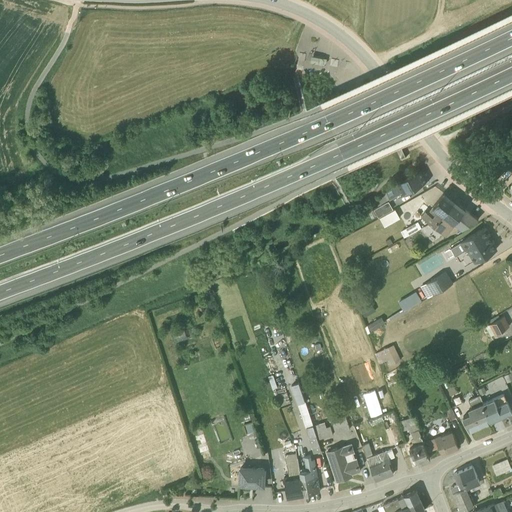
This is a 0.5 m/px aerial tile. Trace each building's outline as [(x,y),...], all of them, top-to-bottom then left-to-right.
[(398,144),(394,146),(397,155),(402,153),(398,144)] [(399,193),(422,180),(415,169),(395,181),(394,180),(381,187),(386,197),(397,190),(399,193)] [(425,206),(421,212),(434,222),(455,196),(444,188),(428,209),(425,206)] [(455,196),(434,222),(445,232),(455,221),(462,226),(478,215),(455,196)] [(378,213),(393,205),(389,197),(374,205),(378,213)] [(379,214),(384,223),(400,214),(395,205),(379,214)] [(417,218),(400,227),(404,233),(421,223),(417,218)] [(485,223),(450,244),(455,252),(466,246),(474,258),(497,245),(493,238),(494,237),(485,223)] [(397,240),(387,246),(390,250),(400,245),(397,240)] [(420,282),(427,294),(452,279),(446,267),(420,282)] [(417,286),(399,296),(404,306),(422,296),(417,286)] [(382,312),(368,320),(372,326),(386,318),(382,312)] [(504,312),(485,322),(490,332),(509,322),(504,312)] [(394,340),(374,350),(378,359),(388,356),(390,361),(399,357),(400,358),(401,358),(394,340)] [(384,372),(388,380),(399,375),(396,365),(384,372)] [(268,373),(272,385),(277,383),(273,371),(268,373)] [(305,397),(298,379),(291,381),(298,400),(305,397)] [(484,383),(478,386),(480,392),(486,389),(484,383)] [(275,392),(279,403),(290,399),(287,389),(275,392)] [(491,417),(511,408),(504,390),(482,398),(491,417)] [(469,426),(491,417),(479,391),(469,396),(471,403),(468,404),(469,408),(462,411),(469,426)] [(313,449),(321,446),(305,398),(305,397),(298,400),(309,433),(313,449)] [(451,404),(446,407),(450,416),(455,413),(451,404)] [(248,406),(239,408),(242,418),(246,417),(247,417),(251,416),(248,406)] [(330,412),(335,429),(350,424),(344,407),(330,412)] [(415,452),(418,460),(428,456),(430,455),(414,412),(413,412),(400,417),(403,426),(408,425),(409,428),(411,428),(413,434),(411,435),(413,441),(408,443),(413,453),(415,452)] [(252,417),(243,420),(246,429),(247,429),(248,433),(256,430),(252,417)] [(324,418),(313,422),(318,435),(333,430),(330,422),(326,423),(324,418)] [(441,450),(459,442),(452,426),(434,434),(435,435),(424,439),(427,446),(437,443),(441,450)] [(353,469),(361,467),(357,453),(356,452),(355,453),(353,448),(355,448),(352,438),(326,446),(336,477),(353,471),(353,469)] [(363,441),(366,453),(372,450),(369,439),(363,441)] [(394,452),(391,444),(366,453),(375,476),(393,469),(390,462),(391,461),(389,454),(394,452)] [(284,473),(287,492),(304,490),(297,449),(296,449),(285,451),(287,462),(287,463),(288,465),(285,466),(286,471),(289,470),(289,472),(284,473)] [(312,454),(311,451),(304,452),(306,464),(299,465),(304,490),(320,487),(315,458),(314,458),(314,454),(312,454)] [(507,454),(488,462),(492,472),(511,464),(507,454)] [(480,478),(473,461),(471,462),(453,470),(458,480),(450,484),(460,506),(475,500),(469,488),(481,482),(479,478),(480,478)] [(265,463),(240,462),(239,482),(264,483),(265,463)] [(494,492),(502,488),(500,484),(492,487),(493,489),(494,492)] [(416,486),(383,501),(387,509),(420,495),(416,486)] [(418,511),(418,510),(425,506),(420,495),(390,508),(392,511),(418,511)] [(504,511),(498,497),(471,509),(471,511),(504,511)]
